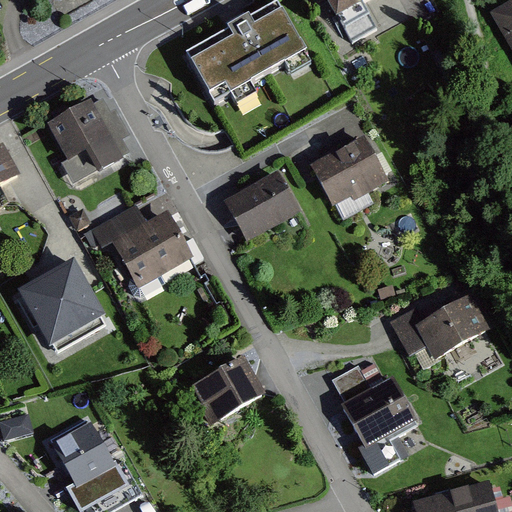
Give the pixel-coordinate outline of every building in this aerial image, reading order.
[(326,0),(339,24),(384,0),(326,0)] [(286,2),(186,56),(216,110),(315,56),(286,2)] [(92,105),(48,128),(68,164),(83,156),(97,180),(125,165),(92,105)] [(371,138),(314,166),(334,206),(355,195),(359,204),(395,186),(371,138)] [(0,149),(0,191),(20,180),(2,148),(0,149)] [(283,172),(228,200),(251,244),(305,215),(283,172)] [(139,205),(95,229),(106,248),(115,242),(141,289),(197,258),(171,214),(150,225),(139,205)] [(22,287),(52,350),(110,322),(81,260),(22,287)] [(424,310),(399,323),(417,357),(435,347),(442,360),(490,335),(472,301),(431,323),(424,310)] [(250,359),(203,384),(224,423),(271,398),(250,359)] [(363,366),(334,382),(371,446),(363,451),(378,478),(406,463),(394,441),(426,422),(401,377),(377,391),(363,366)] [(87,427),(52,446),(77,490),(112,470),(87,427)] [(70,495),(79,511),(91,511),(129,491),(117,469),(70,495)] [(503,511),(495,482),(417,503),(419,511),(503,511)]
